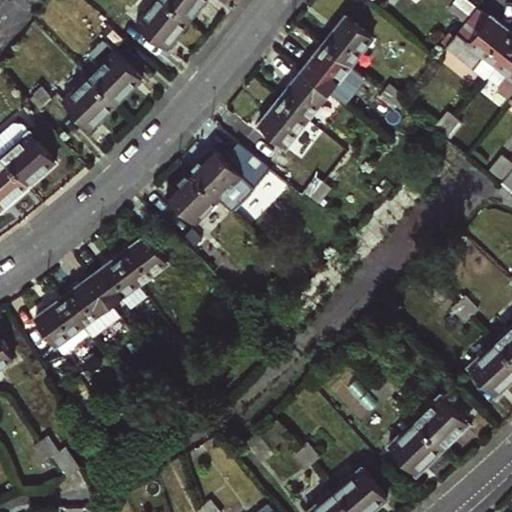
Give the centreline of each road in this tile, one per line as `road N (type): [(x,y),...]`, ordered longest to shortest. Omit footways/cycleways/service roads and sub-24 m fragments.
road 1 (residential): [(273,0),(127,170),(0,272)]
road 2 (unknown): [(252,394),(127,479),(90,494),(19,499)]
